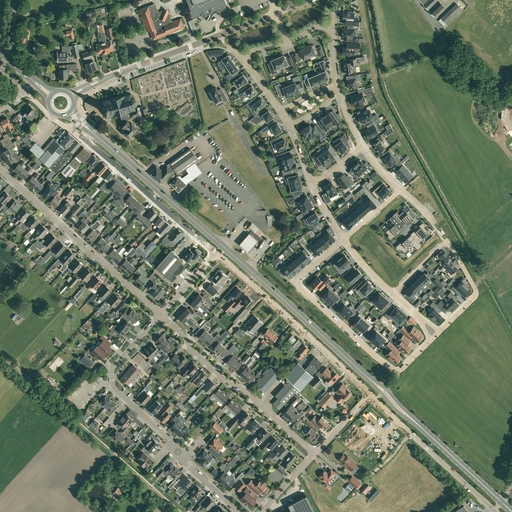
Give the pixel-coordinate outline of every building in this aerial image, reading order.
[(216,10),(215,9),(226,4),(223,0),(186,0),(191,11),(189,11),(192,18),(201,14),(201,15),(209,20),(216,10)] [(435,5),(429,0),(427,0),(423,5),(434,16),(444,7),(439,2),(435,5)] [(155,39),(184,28),(181,19),(171,22),(167,11),(165,10),(159,13),(156,5),(154,4),(149,6),(139,9),(148,31),(148,32),(150,31),(151,34),(152,38),(155,39)] [(463,11),(456,4),(438,21),(445,28),(463,11)] [(89,15),(94,14),(93,10),(84,12),(86,18),(90,17),(89,15)] [(343,12),(342,20),(345,20),(345,24),(357,25),(357,18),(353,18),(353,13),(350,12),(346,11),(346,12),(343,12)] [(195,19),(190,21),(194,33),(198,31),(195,19)] [(346,29),(342,29),(341,30),(341,32),(342,33),(341,37),(344,37),(344,40),(357,41),(357,38),(356,37),(353,37),(353,29),(351,29),(352,26),(354,26),(348,26),(346,27),(346,29)] [(101,33),(99,28),(97,28),(98,30),(97,30),(98,34),(97,34),(100,44),(96,45),(98,53),(101,52),(101,54),(106,52),(101,33)] [(104,32),(101,33),(106,52),(110,51),(110,50),(113,49),(110,41),(107,42),(104,32)] [(359,51),(359,43),(346,43),(346,47),(343,47),(343,48),(342,49),(342,51),(343,52),(342,54),(354,55),(354,51),(359,51)] [(306,46),(305,47),(309,57),(315,54),(318,53),(319,56),(324,54),(321,46),(316,48),(316,49),(313,50),(311,45),(309,45),(308,46),(306,46)] [(309,57),(305,47),(303,47),(302,48),(300,49),(299,50),(301,55),(299,57),(300,61),(303,59),(303,60),(309,57)] [(62,52),(57,52),(57,54),(57,57),(58,57),(58,62),(67,61),(67,57),(70,57),(70,48),(62,48),(62,52)] [(97,69),(90,51),(82,54),(89,72),(97,69)] [(279,57),(277,58),(281,67),(282,67),(282,68),(287,66),(286,65),(289,64),(290,66),(294,64),(291,58),(288,60),(286,57),(285,58),(283,55),(282,55),(282,54),(279,55),(279,57)] [(224,69),(226,67),(233,62),(230,58),(231,58),(229,55),(228,56),(228,55),(224,57),(223,57),(221,58),(221,61),(222,62),(223,62),(225,64),(223,65),(223,67),(224,69)] [(281,67),(277,58),(274,59),(274,57),(271,59),(272,60),(271,60),(273,66),(269,68),(272,74),(277,72),(276,69),(281,67)] [(345,73),(354,72),(356,72),(355,67),(354,67),(353,65),(357,64),(356,58),(349,59),(349,63),(343,63),(345,73)] [(236,66),(233,62),(226,67),(228,71),(229,71),(231,73),(227,76),(229,80),(235,77),(233,74),(236,72),(235,72),(238,69),(238,68),(237,65),(236,66)] [(323,72),(316,74),(320,82),(321,82),(321,83),(325,82),(324,81),(328,79),(327,74),(328,74),(326,69),(327,69),(324,63),(320,65),(323,72)] [(59,74),(59,79),(65,78),(65,79),(67,79),(68,78),(68,77),(68,69),(70,69),(69,64),(60,65),(60,69),(58,69),(58,74),(59,74)] [(247,81),(243,74),(233,81),(238,88),(247,81)] [(320,82),(316,74),(314,75),(314,74),(310,76),(310,77),(308,78),(308,79),(304,80),(306,86),(310,85),(311,86),(312,86),(312,87),(316,85),(315,84),(320,82)] [(361,80),(359,74),(351,76),(351,79),(346,80),(347,87),(349,87),(349,89),(357,87),(356,81),(361,80)] [(288,83),(292,95),(299,92),(299,91),(296,84),(301,82),(299,76),(293,78),(294,83),(292,84),(292,83),(288,83)] [(292,95),(288,83),(287,84),(285,86),(285,87),(282,88),(282,85),(279,84),(275,86),(277,92),(283,89),(286,97),(292,95)] [(232,101),(236,99),(241,96),(240,95),(241,94),(244,98),(248,95),(249,97),(250,98),(252,96),(253,97),(256,94),(255,94),(257,93),(252,86),(251,86),(245,91),(243,93),(240,90),(230,97),(232,101)] [(373,92),(372,86),(363,89),(364,94),(373,92)] [(222,93),(221,93),(218,87),(214,89),(215,89),(212,91),(215,97),(213,97),(215,101),(216,101),(217,102),(224,99),(225,101),(229,99),(225,92),(222,94),(222,93)] [(364,101),(362,93),(350,97),(351,98),(350,99),(351,101),(352,102),(353,105),(355,104),(357,108),(364,105),(362,102),(364,101)] [(123,127),(128,122),(129,121),(128,119),(133,118),(133,116),(139,115),(142,114),(147,113),(146,108),(141,109),(138,110),(135,111),(134,110),(135,110),(134,106),(135,105),(136,104),(137,102),(137,101),(136,99),(135,98),(133,98),(132,98),(131,94),(130,94),(127,95),(127,94),(124,95),(121,96),(120,95),(120,96),(113,98),(112,97),(112,98),(109,99),(109,100),(106,100),(103,101),(101,102),(103,112),(105,112),(105,113),(106,113),(107,117),(110,116),(111,116),(110,116),(113,115),(113,116),(117,115),(117,116),(117,115),(117,116),(120,115),(123,126),(122,126),(123,127)] [(315,100),(319,105),(325,101),(321,96),(315,100)] [(261,99),(261,98),(254,103),(251,100),(246,104),(249,110),(253,107),(256,111),(265,104),(263,102),(264,101),(262,98),(261,99)] [(25,116),(30,120),(35,115),(32,113),(35,110),(30,106),(27,109),(27,108),(21,114),(24,117),(25,116)] [(363,125),(372,120),(371,118),(372,118),(372,117),(373,116),(370,111),(369,111),(369,110),(368,111),(366,107),(359,111),(361,114),(358,116),(361,123),(362,123),(363,125)] [(260,112),(251,119),(254,122),(258,119),(260,122),(264,119),(266,122),(273,117),(272,116),(273,115),(271,113),(268,110),(262,115),(260,112)] [(325,116),(331,125),(337,121),(338,123),(341,120),(336,114),(333,116),(333,115),(330,111),(326,114),(327,115),(325,116)] [(331,125),(325,116),(323,118),(322,117),(318,120),(320,123),(320,124),(321,125),(319,127),(323,133),(326,131),(325,130),(331,125)] [(9,132),(13,130),(7,118),(1,122),(5,130),(8,128),(9,132)] [(128,122),(123,127),(124,129),(122,131),(125,135),(125,136),(127,137),(128,137),(129,138),(133,133),(135,135),(139,131),(137,129),(137,128),(132,123),(131,124),(128,122)] [(270,123),(261,130),(262,133),(271,128),(275,135),(282,131),(277,123),(270,127),(269,124),(270,123)] [(311,128),(309,125),(301,130),(305,136),(306,135),(309,140),(309,139),(310,138),(311,139),(317,135),(319,138),(320,138),(321,137),(322,136),(316,128),(314,130),(312,128),(311,128)] [(374,125),(364,131),(369,138),(371,137),(372,137),(375,135),(374,135),(378,133),(374,125)] [(61,171),(72,159),(70,158),(71,156),(65,152),(67,150),(67,149),(68,148),(73,152),(81,143),(67,132),(61,139),(60,138),(58,138),(56,140),(43,155),(41,153),(43,150),(35,143),(29,150),(52,170),(56,173),(59,170),(61,171)] [(8,145),(12,143),(7,133),(3,135),(4,138),(8,145)] [(348,140),(344,135),(344,134),(338,139),(337,139),(339,142),(335,145),(341,153),(345,150),(345,149),(347,148),(346,146),(349,144),(346,141),(348,140)] [(385,148),(380,142),(383,140),(381,136),(375,140),(376,142),(373,144),(379,153),(385,148)] [(283,149),(288,146),(288,145),(289,145),(288,142),(287,143),(286,142),(285,142),(284,139),(281,141),(279,137),(270,141),(273,148),(276,146),(278,151),(280,150),(281,151),(284,150),(283,149)] [(12,143),(8,145),(4,147),(5,150),(1,153),(5,158),(8,156),(11,154),(8,149),(9,149),(11,147),(16,145),(14,142),(12,143)] [(328,149),(322,153),(329,162),(331,161),(331,162),(335,159),(334,158),(331,153),(334,151),(330,145),(327,147),(328,149)] [(83,147),(72,159),(61,171),(67,177),(69,178),(84,161),(91,153),(83,147)] [(180,172),(194,163),(194,162),(198,160),(190,148),(167,165),(166,165),(161,171),(156,166),(150,173),(162,184),(165,180),(168,183),(180,172)] [(384,153),(386,156),(383,158),(390,166),(391,166),(394,164),(393,163),(396,161),(394,158),(395,157),(389,149),(384,153)] [(282,164),(293,160),(292,158),(293,158),(291,153),(288,154),(287,151),(277,155),(278,158),(280,157),(282,164)] [(11,154),(8,156),(5,158),(8,164),(12,162),(15,165),(24,154),(22,153),(21,154),(21,153),(18,156),(15,152),(11,154)] [(329,162),(322,153),(317,157),(315,155),(312,157),(317,163),(320,160),(324,166),(324,165),(325,166),(328,164),(327,163),(329,162)] [(90,170),(93,167),(100,160),(93,154),(87,161),(91,165),(88,168),(90,170)] [(368,168),(369,167),(370,166),(366,162),(364,164),(359,159),(355,164),(363,172),(367,168),(368,168)] [(293,160),(282,164),(285,171),(282,172),(283,175),(293,172),(295,172),(294,169),(295,169),(294,167),(296,167),(295,162),(294,163),(293,160)] [(19,174),(26,166),(24,164),(25,163),(23,161),(20,165),(18,163),(14,169),(19,174)] [(39,172),(46,165),(43,162),(36,169),(39,172)] [(100,175),(107,167),(102,162),(95,170),(100,175)] [(405,182),(412,176),(402,165),(399,162),(395,165),(398,169),(395,171),(405,182)] [(180,172),(168,183),(170,185),(171,184),(178,191),(186,184),(202,173),(194,163),(180,172)] [(359,176),(363,172),(355,164),(351,168),(355,172),(352,174),(357,179),(360,177),(359,176)] [(26,166),(19,174),(25,179),(29,173),(28,172),(31,169),(29,167),(28,168),(26,166)] [(108,181),(114,173),(108,167),(101,175),(108,181)] [(83,178),(87,173),(82,169),(79,173),(83,178)] [(56,173),(52,170),(46,177),(51,181),(56,174),(56,173)] [(61,171),(58,175),(64,180),(67,177),(61,171)] [(87,181),(94,174),(90,171),(84,178),(87,181)] [(293,172),(283,175),(282,175),(282,177),(285,176),(286,178),(287,177),(289,184),(300,181),(300,180),(301,180),(300,177),(299,177),(298,174),(294,175),(293,172)] [(33,186),(38,181),(35,179),(39,175),(37,173),(33,177),(32,176),(27,181),(33,186)] [(344,174),(337,179),(345,190),(354,183),(351,178),(348,180),(344,174)] [(38,181),(33,186),(38,191),(43,186),(42,185),(45,181),(43,179),(40,183),(38,181)] [(114,193),(121,185),(116,180),(111,186),(108,184),(106,187),(103,184),(99,189),(102,191),(104,189),(108,193),(111,190),(114,193)] [(300,181),(289,184),(291,191),(292,191),(294,198),(299,195),(299,191),(300,191),(299,189),(301,188),(302,188),(301,187),(302,187),(302,184),(300,184),(300,181)] [(326,192),(322,195),(326,204),(331,201),(329,197),(337,193),(331,182),(325,186),(326,189),(327,191),(328,192),(327,193),(326,192)] [(53,196),(56,191),(61,186),(58,184),(57,185),(56,184),(52,187),(49,185),(42,193),(44,195),(43,195),(46,198),(51,193),(53,194),(52,195),(53,195),(53,196)] [(121,185),(114,193),(117,195),(114,198),(115,199),(113,202),(113,203),(115,205),(118,202),(119,203),(124,197),(123,197),(120,194),(126,188),(121,185)] [(379,186),(372,192),(377,198),(380,195),(382,198),(383,197),(384,196),(385,196),(386,195),(387,194),(387,193),(389,192),(390,191),(385,185),(381,189),(379,186)] [(74,191),(73,191),(75,189),(73,188),(72,188),(71,189),(69,187),(63,194),(68,198),(74,191)] [(56,191),(53,196),(54,197),(50,201),(56,206),(60,201),(62,199),(58,195),(59,193),(57,191),(56,191)] [(78,204),(86,194),(87,194),(83,191),(75,201),(78,204)] [(0,205),(2,208),(11,198),(5,192),(0,198),(0,200),(2,202),(0,203),(0,205)] [(124,197),(119,203),(123,207),(126,204),(124,203),(126,202),(131,206),(136,200),(130,195),(126,199),(124,197)] [(291,205),(296,202),(299,207),(309,201),(307,197),(306,196),(301,199),(299,195),(294,198),(289,201),(291,205)] [(363,200),(363,201),(370,208),(370,209),(375,204),(367,196),(363,200)] [(136,200),(131,206),(135,209),(133,211),(132,210),(130,213),(135,217),(139,213),(139,212),(140,211),(137,209),(141,204),(136,200)] [(0,217),(1,216),(5,212),(8,209),(13,214),(20,206),(15,201),(12,203),(10,201),(0,212),(0,217)] [(70,208),(72,206),(67,201),(59,210),(64,214),(70,208)] [(307,209),(312,206),(312,205),(311,202),(310,202),(309,201),(299,207),(304,215),(309,212),(307,209)] [(366,212),(370,208),(363,201),(359,204),(366,212)] [(80,202),(78,204),(72,211),(73,213),(68,218),(74,223),(78,218),(74,215),(81,207),(83,205),(80,202)] [(358,204),(354,207),(361,216),(366,212),(359,204),(358,204)] [(361,216),(354,207),(349,211),(357,220),(361,216)] [(20,227),(24,223),(22,222),(29,214),(23,209),(17,216),(15,215),(10,220),(8,223),(9,225),(12,222),(11,221),(13,222),(14,222),(16,224),(20,220),(22,221),(18,225),(11,232),(13,233),(11,235),(12,236),(16,233),(20,228),(20,227)] [(81,219),(88,212),(85,209),(82,212),(82,211),(78,216),(81,219)] [(88,212),(81,219),(80,220),(83,222),(78,227),(83,232),(89,226),(86,223),(90,220),(87,217),(92,212),(90,209),(88,212)] [(139,213),(135,217),(147,227),(149,224),(149,223),(152,220),(158,214),(152,209),(150,212),(149,212),(146,215),(143,218),(141,216),(142,215),(139,213)] [(416,216),(410,209),(404,214),(402,211),(399,215),(396,212),(393,215),(400,222),(403,220),(406,223),(407,224),(409,222),(410,222),(416,216)] [(345,215),(352,224),(357,220),(349,211),(345,215)] [(315,226),(320,223),(317,219),(319,218),(315,212),(306,218),(308,221),(305,223),(309,229),(315,226)] [(159,215),(153,221),(151,224),(153,226),(156,224),(159,226),(156,229),(162,235),(170,225),(169,225),(171,223),(164,217),(163,219),(159,215)] [(347,228),(352,224),(345,215),(340,219),(347,228)] [(390,227),(385,232),(388,235),(387,236),(390,240),(398,233),(400,230),(399,229),(396,226),(399,223),(400,222),(393,215),(389,218),(392,222),(388,225),(390,227)] [(25,222),(24,223),(20,227),(20,228),(23,230),(25,228),(28,230),(30,227),(32,229),(38,222),(36,220),(36,219),(35,217),(34,217),(33,218),(33,217),(27,223),(25,222)] [(97,228),(101,224),(97,220),(87,231),(89,233),(87,235),(93,240),(101,231),(97,228)] [(416,228),(417,229),(415,231),(417,233),(413,237),(421,246),(421,245),(424,242),(422,239),(425,237),(425,236),(427,234),(425,232),(428,229),(422,222),(416,228)] [(259,229),(252,223),(248,227),(252,230),(249,233),(258,241),(261,237),(255,233),(259,229)] [(41,238),(47,231),(42,225),(33,236),(36,238),(39,236),(41,238)] [(321,234),(322,235),(329,242),(334,238),(331,235),(334,233),(330,226),(326,229),(326,230),(321,234)] [(175,242),(183,234),(177,228),(170,236),(168,234),(162,241),(167,246),(171,240),(172,239),(175,242)] [(24,242),(27,239),(32,234),(29,231),(24,236),(26,238),(23,240),(24,241),(23,242),(24,242)] [(244,238),(240,243),(249,251),(254,245),(258,241),(249,233),(244,238)] [(41,243),(37,247),(40,250),(43,248),(46,245),(49,248),(57,239),(52,234),(45,242),(43,240),(40,243),(41,243)] [(100,247),(110,236),(108,235),(106,238),(104,240),(101,237),(96,243),(100,247)] [(324,246),(329,242),(322,235),(318,239),(324,246)] [(112,238),(110,236),(100,247),(105,251),(110,246),(108,243),(110,241),(109,241),(112,238)] [(121,240),(117,236),(113,242),(117,245),(122,240),(121,240)] [(417,249),(421,246),(413,237),(414,238),(411,241),(406,237),(404,239),(402,241),(395,247),(398,250),(399,249),(401,250),(404,252),(410,246),(411,248),(414,246),(417,249)] [(320,250),(324,246),(318,239),(313,242),(320,250)] [(41,243),(40,243),(38,240),(33,245),(32,244),(27,251),(28,252),(30,254),(33,251),(36,247),(37,247),(41,243)] [(135,241),(133,243),(133,244),(137,248),(145,256),(148,253),(154,247),(151,243),(145,248),(140,243),(139,244),(135,241)] [(59,256),(66,247),(60,242),(53,251),(59,256)] [(315,254),(320,250),(313,242),(314,243),(309,247),(315,254)] [(113,258),(122,247),(121,246),(118,249),(116,251),(113,248),(108,254),(113,258)] [(124,249),(122,247),(113,258),(117,263),(123,257),(120,254),(122,252),(124,249)] [(303,253),(299,256),(305,263),(309,259),(306,255),(308,253),(304,248),(301,250),(303,253)] [(195,260),(200,254),(195,249),(188,258),(190,260),(192,258),(195,260)] [(50,250),(43,258),(46,261),(53,253),(50,250)] [(62,272),(67,267),(68,266),(66,265),(75,255),(69,250),(61,260),(60,261),(58,259),(48,270),(50,272),(53,269),(54,269),(60,263),(62,265),(59,269),(62,272)] [(185,267),(180,263),(182,260),(171,250),(156,268),(167,278),(171,273),(175,276),(178,273),(177,273),(178,271),(180,273),(185,267)] [(449,257),(444,251),(442,253),(440,251),(435,256),(437,259),(439,257),(441,259),(437,262),(440,265),(441,264),(449,257)] [(298,255),(294,258),(295,260),(301,266),(305,263),(299,256),(298,255)] [(344,255),(336,262),(341,268),(337,271),(340,274),(347,268),(345,265),(350,261),(344,255)] [(440,269),(443,272),(444,271),(452,263),(448,260),(450,258),(449,257),(441,264),(443,266),(440,269)] [(130,264),(134,260),(132,258),(128,261),(126,259),(120,265),(125,269),(130,264)] [(146,259),(144,261),(153,269),(155,267),(146,259)] [(76,272),(82,265),(77,260),(70,267),(76,272)] [(136,261),(134,260),(130,264),(125,269),(130,274),(135,267),(132,265),(136,261)] [(295,260),(291,263),(297,270),(301,266),(295,260)] [(290,262),(286,265),(287,267),(293,273),(297,270),(291,263),(290,262)] [(446,273),(445,274),(448,277),(449,276),(451,278),(457,273),(454,270),(457,268),(452,263),(444,271),(446,273)] [(67,267),(62,272),(60,275),(62,277),(70,269),(67,267)] [(142,285),(147,279),(144,276),(146,273),(139,267),(134,272),(139,276),(136,279),(142,285)] [(281,267),(277,270),(283,276),(286,274),(289,277),(293,273),(287,267),(283,270),(281,267)] [(352,267),(344,273),(352,283),(361,275),(358,271),(357,272),(355,269),(354,270),(352,267)] [(90,278),(89,277),(92,273),(86,268),(80,276),(86,282),(90,278)] [(219,284),(225,277),(220,272),(213,279),(215,282),(212,286),(217,290),(221,285),(219,284)] [(424,273),(419,277),(426,284),(430,279),(429,278),(432,276),(428,272),(425,274),(424,273)] [(318,277),(310,285),(316,290),(318,287),(321,289),(330,279),(326,275),(322,280),(318,277)] [(68,288),(69,286),(71,288),(79,279),(75,276),(67,284),(68,285),(66,286),(68,288)] [(95,290),(102,282),(96,277),(91,282),(91,281),(86,286),(89,289),(92,287),(95,290)] [(419,277),(414,282),(421,289),(426,284),(419,277)] [(359,283),(353,289),(356,291),(359,289),(365,295),(373,288),(370,285),(371,284),(367,280),(362,285),(359,283)] [(152,294),(158,299),(161,296),(165,291),(164,290),(164,289),(164,288),(163,287),(162,287),(162,288),(159,285),(158,287),(158,286),(156,285),(155,285),(154,284),(155,283),(153,281),(147,287),(150,289),(151,288),(154,291),(152,294)] [(454,285),(451,287),(460,296),(462,293),(464,296),(470,290),(467,286),(468,285),(465,282),(464,283),(462,281),(460,282),(456,287),(454,285)] [(414,282),(410,287),(416,293),(421,289),(414,282)] [(102,301),(105,298),(111,291),(105,285),(99,293),(102,295),(99,299),(102,301)] [(325,292),(321,296),(326,300),(334,292),(327,285),(323,290),(325,292)] [(231,292),(227,295),(225,298),(228,302),(231,299),(234,296),(236,298),(242,291),(237,287),(232,293),(231,292)] [(406,293),(404,295),(411,302),(415,299),(413,297),(416,293),(410,287),(405,291),(406,293)] [(77,292),(76,294),(74,296),(73,298),(75,299),(76,298),(77,299),(79,296),(83,292),(80,289),(77,292)] [(373,293),(366,300),(369,303),(371,301),(376,305),(385,295),(381,292),(381,293),(379,291),(375,295),(373,293)] [(449,297),(446,300),(453,307),(457,303),(456,302),(459,299),(451,291),(447,295),(449,297)] [(89,305),(98,295),(95,292),(86,303),(89,305)] [(334,292),(326,300),(331,305),(335,301),(337,303),(341,298),(334,292)] [(118,296),(115,294),(108,301),(114,307),(121,300),(121,299),(121,298),(119,296),(118,296)] [(199,294),(195,299),(207,310),(208,308),(204,304),(203,302),(205,300),(204,299),(205,299),(199,294)] [(385,295),(376,305),(380,309),(379,311),(381,314),(388,307),(385,305),(389,301),(387,299),(388,298),(385,295)] [(244,304),(247,307),(245,309),(248,311),(252,306),(250,304),(253,301),(248,297),(244,300),(244,299),(240,303),(243,306),(244,304)] [(240,298),(236,302),(232,306),(235,308),(238,304),(242,301),(240,298)] [(195,299),(191,303),(196,308),(197,309),(199,306),(201,308),(205,311),(207,310),(195,299)] [(227,312),(235,302),(233,300),(224,309),(227,312)] [(340,307),(337,310),(341,314),(348,307),(344,303),(345,303),(342,300),(337,305),(340,307)] [(441,300),(436,304),(441,309),(445,313),(448,310),(449,311),(453,307),(446,300),(444,303),(441,300)] [(97,317),(99,315),(101,313),(100,312),(107,303),(105,301),(94,314),(97,317)] [(122,301),(115,309),(119,311),(125,303),(122,301)] [(431,306),(427,310),(430,312),(429,314),(432,316),(431,317),(434,320),(434,319),(437,322),(440,319),(442,317),(439,313),(438,313),(441,309),(436,304),(433,301),(429,305),(431,306)] [(348,307),(341,314),(342,315),(346,319),(349,315),(352,317),(356,312),(354,310),(353,310),(349,306),(348,307)] [(393,320),(402,310),(399,307),(398,308),(396,306),(393,310),(390,308),(384,315),(388,319),(390,317),(393,320)] [(26,319),(25,318),(28,315),(21,308),(16,313),(20,317),(24,320),(26,319)] [(196,313),(192,308),(189,311),(186,308),(182,313),(190,320),(193,323),(197,327),(197,326),(201,329),(207,323),(207,322),(205,320),(200,325),(195,321),(192,318),(190,317),(193,314),(195,316),(197,314),(196,313)] [(122,314),(129,320),(130,319),(131,320),(132,318),(135,321),(134,323),(138,325),(140,322),(137,320),(139,316),(135,313),(136,312),(134,310),(133,311),(132,310),(130,313),(126,310),(122,314)] [(199,310),(196,313),(197,314),(202,318),(205,315),(199,310)] [(406,315),(404,313),(405,312),(402,310),(393,320),(396,323),(394,324),(399,329),(405,321),(403,319),(406,315)] [(190,320),(182,313),(178,317),(184,323),(184,322),(185,323),(187,321),(188,322),(189,322),(192,324),(193,323),(190,320)] [(357,320),(353,324),(358,328),(366,319),(359,313),(354,317),(357,320)] [(129,320),(122,314),(120,317),(121,318),(120,320),(121,321),(119,323),(124,327),(128,330),(131,327),(130,327),(132,325),(128,322),(129,320)] [(244,326),(242,328),(247,333),(249,332),(253,336),(257,332),(256,331),(263,323),(254,315),(244,326)] [(366,319),(358,328),(362,332),(366,328),(369,330),(373,326),(366,319)] [(93,325),(88,320),(83,325),(88,329),(93,325)] [(124,327),(119,323),(116,327),(114,326),(111,329),(114,330),(112,332),(116,335),(117,333),(118,334),(120,332),(124,335),(126,332),(126,333),(128,330),(124,327)] [(201,329),(200,330),(202,332),(198,336),(203,341),(210,334),(207,331),(209,329),(209,328),(207,326),(209,324),(207,323),(201,329)] [(372,334),(368,338),(373,342),(381,333),(377,329),(377,328),(375,326),(370,332),(372,334)] [(406,328),(402,332),(408,338),(410,336),(416,342),(422,336),(419,333),(419,332),(417,330),(416,330),(414,327),(409,332),(406,328)] [(235,333),(241,338),(245,333),(239,328),(235,333)] [(267,338),(273,332),(268,328),(262,334),(267,338)] [(277,337),(273,332),(267,338),(272,343),(277,337)] [(381,333),(373,342),(374,343),(374,344),(377,346),(378,347),(381,343),(383,345),(389,339),(382,333),(381,333)] [(210,334),(203,341),(208,345),(212,340),(214,342),(215,342),(217,340),(220,337),(217,334),(214,337),(210,334)] [(217,340),(215,342),(217,344),(212,349),(217,354),(224,346),(221,344),(222,342),(221,340),(224,337),(222,334),(220,336),(220,337),(217,340)] [(102,340),(97,346),(106,353),(105,353),(106,354),(111,348),(105,342),(107,340),(102,335),(100,338),(102,340)] [(160,347),(161,349),(165,352),(169,349),(165,345),(168,343),(161,335),(156,340),(161,346),(160,347)] [(401,341),(397,345),(399,347),(398,347),(401,350),(402,350),(405,353),(410,347),(407,344),(410,342),(407,339),(403,335),(399,339),(401,341)] [(297,339),(294,342),(291,345),(290,344),(285,350),(291,355),(298,347),(302,343),(297,339)] [(389,342),(385,346),(390,351),(385,355),(388,358),(387,358),(390,361),(390,360),(394,364),(400,357),(395,352),(397,350),(389,342)] [(153,343),(148,348),(155,355),(158,352),(160,355),(161,354),(163,357),(161,360),(157,355),(156,356),(163,363),(168,357),(165,353),(165,352),(161,349),(159,351),(153,343)] [(306,352),(308,348),(303,344),(297,351),(298,352),(295,355),(300,359),(306,352)] [(97,346),(97,345),(92,351),(89,348),(87,351),(96,359),(98,357),(100,359),(105,353),(106,353),(97,346)] [(228,350),(224,346),(217,354),(222,358),(226,353),(228,355),(229,355),(233,350),(235,348),(232,345),(231,347),(228,350)] [(155,355),(148,348),(144,352),(151,359),(155,355)] [(233,350),(229,355),(231,357),(226,362),(231,366),(236,360),(234,358),(236,356),(234,354),(237,351),(235,349),(233,350)] [(180,368),(188,359),(182,354),(179,357),(175,354),(170,360),(180,368)] [(246,363),(251,357),(248,354),(243,360),(246,363)] [(88,367),(92,363),(84,355),(80,360),(88,367)] [(306,355),(298,363),(298,362),(285,376),(289,380),(274,395),(277,398),(272,403),(279,409),(295,392),(297,394),(313,376),(311,375),(321,363),(314,356),(309,362),(310,363),(305,369),(301,365),(308,357),(306,355)] [(251,357),(246,363),(249,366),(254,360),(251,357)] [(238,362),(236,360),(231,366),(235,370),(243,362),(240,360),(238,362)] [(191,376),(198,369),(192,363),(187,369),(185,367),(180,373),(184,377),(188,373),(191,376)] [(133,364),(129,369),(136,376),(136,375),(139,373),(141,375),(143,373),(140,370),(140,371),(133,364)] [(245,378),(250,373),(250,372),(252,370),(247,366),(240,374),(245,378)] [(265,391),(279,376),(270,367),(256,383),(265,391)] [(326,367),(321,373),(324,377),(325,379),(332,384),(339,376),(333,371),(332,369),(330,371),(326,367)] [(129,369),(125,374),(132,380),(135,377),(137,380),(139,378),(136,375),(136,376),(129,369)] [(203,372),(202,373),(201,372),(197,376),(195,374),(190,380),(193,383),(196,380),(200,384),(206,377),(205,376),(206,374),(203,372)] [(250,373),(245,378),(249,382),(251,379),(254,382),(256,379),(260,374),(258,372),(256,374),(254,372),(252,374),(250,373)] [(132,380),(125,374),(121,378),(128,385),(131,382),(133,384),(135,382),(132,380)] [(315,388),(323,381),(317,376),(310,383),(315,388)] [(209,393),(216,385),(211,380),(204,388),(209,393)] [(146,393),(151,388),(147,384),(146,385),(144,387),(141,391),(143,393),(138,399),(144,404),(151,397),(146,393)] [(346,400),(352,394),(345,387),(346,387),(342,384),(336,391),(340,395),(335,399),(339,403),(343,398),(346,400)] [(196,396),(202,390),(200,387),(194,394),(196,396)] [(217,400),(224,392),(219,388),(214,394),(213,393),(209,397),(211,399),(213,396),(216,399),(217,400)] [(217,400),(216,399),(214,401),(216,403),(218,400),(222,404),(228,397),(224,392),(217,400)] [(325,407),(327,405),(333,397),(328,393),(321,400),(322,400),(319,403),(325,407)] [(104,406),(111,399),(106,395),(102,399),(100,396),(93,404),(96,406),(98,404),(100,407),(102,404),(104,406)] [(296,395),(295,396),(289,402),(292,405),(298,399),(296,397),(298,396),(296,395)] [(115,403),(111,399),(104,406),(109,410),(106,412),(109,415),(114,410),(111,408),(115,403)] [(230,411),(236,404),(232,399),(227,405),(226,404),(222,409),(223,411),(226,408),(229,410),(230,411)] [(156,400),(148,408),(154,413),(159,408),(161,410),(162,409),(166,404),(162,400),(159,403),(156,400)] [(178,401),(175,404),(180,410),(184,406),(178,401)] [(162,414),(158,417),(159,418),(159,419),(160,420),(161,420),(164,422),(171,415),(167,411),(172,406),(168,402),(166,404),(162,409),(161,410),(160,412),(162,414)] [(230,411),(229,410),(226,412),(229,414),(231,412),(235,415),(236,414),(241,408),(236,404),(230,411)] [(288,417),(293,412),(296,409),(293,406),(292,407),(290,405),(283,413),(288,417)] [(85,412),(83,413),(80,417),(84,421),(90,414),(86,410),(85,412)] [(295,414),(293,412),(288,417),(292,421),(298,415),(300,417),(304,413),(302,410),(299,413),(297,412),(295,414)] [(245,426),(248,422),(246,421),(250,416),(245,411),(238,418),(236,417),(224,430),(227,433),(228,432),(238,420),(239,421),(238,422),(239,423),(238,424),(241,427),(243,424),(245,426)] [(123,415),(121,417),(128,424),(131,421),(133,423),(135,421),(142,427),(144,425),(133,415),(131,417),(126,413),(123,416),(123,415)] [(174,423),(170,427),(172,430),(172,431),(174,432),(181,424),(184,422),(180,418),(179,419),(175,416),(171,420),(174,423)] [(315,416),(310,421),(315,426),(317,423),(324,429),(329,424),(321,417),(319,420),(315,416)] [(128,424),(121,417),(119,419),(120,420),(117,423),(122,427),(120,429),(124,433),(129,429),(126,426),(128,424)] [(248,422),(245,426),(242,428),(247,433),(250,430),(253,433),(260,425),(254,419),(251,423),(249,421),(248,422)] [(315,426),(310,421),(307,419),(304,422),(311,428),(306,434),(313,441),(318,435),(312,429),(315,426)] [(181,424),(174,432),(176,434),(179,436),(183,432),(186,435),(191,430),(186,426),(187,425),(184,422),(181,424)] [(223,429),(216,422),(211,427),(211,428),(218,434),(223,429)] [(258,445),(262,441),(269,433),(264,429),(257,436),(255,438),(253,436),(244,445),(247,448),(254,441),(258,445)] [(119,443),(125,438),(116,430),(111,436),(119,443)] [(149,442),(155,448),(159,444),(154,440),(156,437),(153,435),(151,437),(150,436),(149,436),(147,439),(147,440),(148,442),(149,442)] [(131,445),(129,447),(129,448),(131,449),(136,444),(128,437),(125,440),(131,445)] [(271,449),(278,442),(273,437),(268,441),(266,439),(261,445),(266,449),(268,446),(271,449)] [(214,439),(209,444),(214,449),(211,452),(218,458),(223,452),(219,449),(223,445),(224,445),(217,439),(216,440),(214,439)] [(149,442),(148,442),(145,446),(141,443),(138,446),(144,451),(146,448),(151,452),(155,448),(149,442)] [(270,454),(269,454),(267,457),(270,459),(272,457),(274,459),(278,455),(281,458),(288,450),(282,446),(278,450),(275,448),(270,454)] [(212,457),(204,451),(199,456),(202,458),(198,462),(203,466),(206,462),(207,463),(208,461),(211,463),(214,460),(211,458),(212,457)] [(146,466),(151,461),(146,457),(147,456),(143,452),(137,458),(139,460),(138,462),(144,467),(145,465),(146,466)] [(292,463),(296,458),(291,453),(284,461),(286,463),(284,466),(287,469),(292,463)] [(343,455),(338,460),(342,463),(345,465),(347,467),(350,470),(356,464),(350,459),(347,456),(346,458),(343,455)] [(167,477),(176,467),(173,465),(173,466),(169,462),(164,468),(166,470),(166,471),(164,473),(167,476),(167,477)] [(282,474),(285,471),(279,465),(276,469),(282,474)] [(167,477),(167,476),(167,477),(171,481),(174,477),(176,479),(181,473),(178,470),(178,469),(176,467),(167,477)] [(164,471),(161,468),(156,474),(159,477),(164,471)] [(219,472),(214,468),(211,472),(215,476),(219,472)] [(331,469),(327,473),(324,471),(319,476),(327,483),(332,478),(331,477),(335,474),(331,469)] [(222,484),(229,476),(224,471),(216,480),(219,482),(222,484)] [(232,473),(229,476),(222,484),(224,487),(227,489),(236,479),(233,477),(234,476),(232,473)] [(179,479),(177,481),(174,484),(173,486),(177,490),(180,487),(181,488),(184,488),(185,489),(192,482),(184,475),(180,480),(179,479)] [(359,483),(352,476),(348,481),(355,487),(359,483)] [(246,485),(240,479),(234,486),(240,491),(246,485)] [(251,480),(247,485),(258,494),(260,491),(263,494),(268,488),(260,481),(256,485),(251,480)] [(371,487),(368,485),(362,491),(365,494),(371,487)] [(202,491),(197,486),(190,494),(193,496),(189,500),(195,505),(200,499),(197,496),(202,491)] [(241,498),(250,506),(256,500),(255,499),(257,496),(247,487),(243,491),(245,493),(241,498)] [(285,511),(314,511),(306,495),(288,505),(290,510),(285,511)] [(206,500),(202,504),(208,509),(215,502),(209,497),(206,500)] [(198,503),(192,510),(194,511),(199,511),(200,511),(198,509),(202,506),(198,503)]
